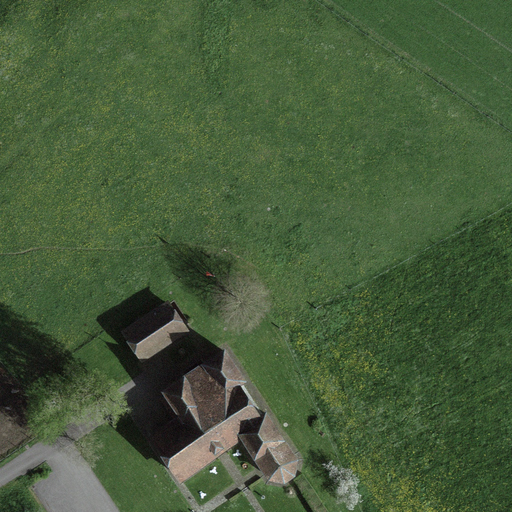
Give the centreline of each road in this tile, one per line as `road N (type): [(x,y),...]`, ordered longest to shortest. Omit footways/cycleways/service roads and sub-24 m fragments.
road 1 (motorway): [(0,482),(511,111)]
road 2 (motorway): [(376,0),(0,265)]
